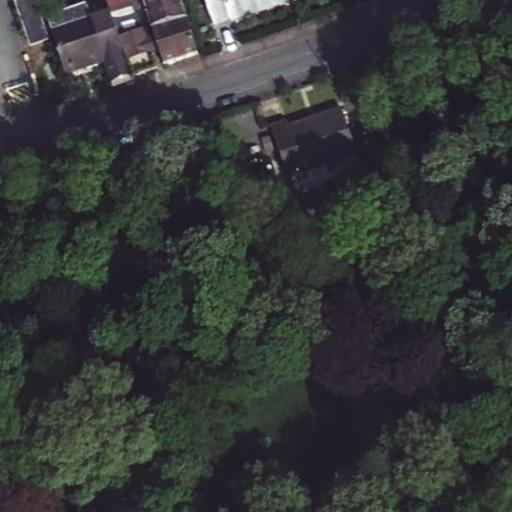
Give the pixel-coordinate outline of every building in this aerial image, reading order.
[(31,49),(49,43),(34,0),(29,0),(15,5),(31,49)] [(135,10),(131,0),(113,0),(116,8),(118,15),(135,10)] [(131,0),(135,10),(138,9),(148,6),(167,0),(131,0)] [(183,0),(167,0),(148,6),(154,25),(188,15),(183,0)] [(206,0),(214,22),(224,18),(231,16),(229,12),(254,4),(255,8),(265,4),(278,0),(206,0)] [(48,15),(53,29),(95,15),(90,1),(48,15)] [(254,4),(229,12),(231,16),(255,8),(254,4)] [(95,15),(53,29),(67,72),(107,59),(114,80),(121,78),(136,73),(124,34),(118,15),(116,8),(95,15)] [(118,15),(124,34),(144,28),(138,9),(135,10),(118,15)] [(188,15),(154,25),(166,62),(183,56),(199,51),(188,15)] [(159,64),(147,28),(144,28),(124,34),(136,73),(159,64)] [(288,106),(271,111),(288,165),(356,144),(341,95),(312,104),(290,111),(288,106)]
